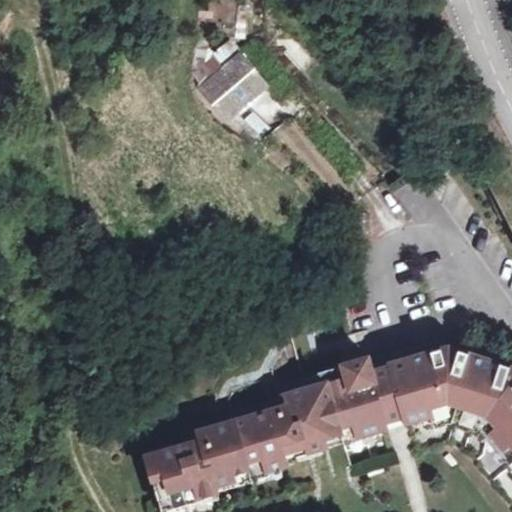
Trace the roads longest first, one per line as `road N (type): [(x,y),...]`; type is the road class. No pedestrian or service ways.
road 1 (track): [(74,441),(76,281),(53,96),(28,5),(9,5),(2,16),(0,60)]
road 2 (residential): [(500,314),(449,232),(374,262),(400,337)]
road 3 (residential): [(464,0),(511,117)]
